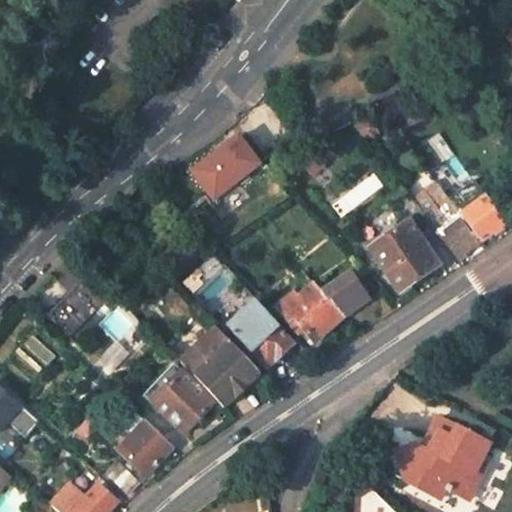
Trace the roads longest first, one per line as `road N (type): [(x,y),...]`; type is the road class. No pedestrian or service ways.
road 1 (secondary): [(286,0),(219,85),(0,292)]
road 2 (primary): [(370,363),(169,511)]
road 3 (primary): [(511,264),(370,363)]
road 4 (residential): [(290,511),(309,461),(354,402),(370,363)]
